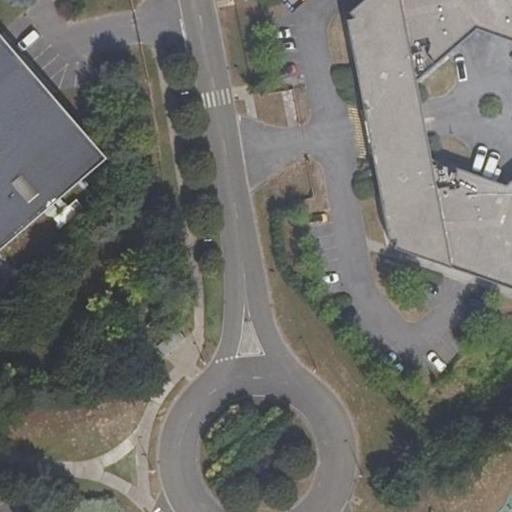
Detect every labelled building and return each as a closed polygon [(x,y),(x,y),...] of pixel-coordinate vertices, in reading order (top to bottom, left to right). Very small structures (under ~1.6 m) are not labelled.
[(0,0),(0,253),(108,161),(0,35),(0,0)] [(350,20),(360,71),(383,193),(393,243),(400,242),(398,249),(511,289),(511,0),(368,0),(353,13),(358,19),(350,20)] [(78,202),(55,222),(63,230),(86,210),(78,202)] [(168,320),(161,311),(145,325),(153,334),(168,320)] [(155,345),(163,355),(183,337),(175,328),(155,345)]
